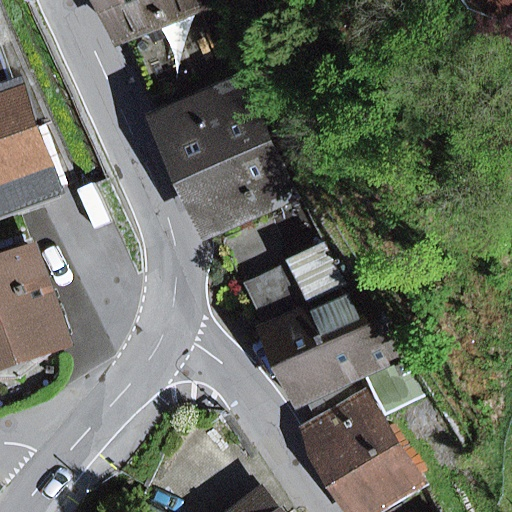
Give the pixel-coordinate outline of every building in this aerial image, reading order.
[(202,9),(210,5),(207,0),(107,0),(126,40),(129,39),(143,33),(169,94),(228,69),(202,9)] [(155,100),(169,94),(143,33),(129,39),(155,100)] [(0,213),(62,191),(40,129),(37,130),(21,88),(18,90),(1,43),(0,43),(0,213)] [(295,191),(244,81),(165,117),(216,227),(295,191)] [(363,385),(408,361),(362,286),(350,292),(327,247),(298,261),(275,214),(221,239),(264,328),(269,325),(306,403),(308,402),(359,377),(363,385)] [(0,367),(52,348),(69,342),(37,253),(0,266),(0,367)] [(0,378),(1,381),(23,380),(55,355),(52,348),(0,367),(0,378)] [(388,413),(429,392),(408,361),(363,385),(325,406),(332,416),(321,422),(309,430),(359,511),(372,511),(423,478),(384,414),(367,393),(375,389),(388,413)] [(332,416),(325,406),(363,385),(359,377),(308,402),(321,422),(332,416)] [(278,511),(267,496),(244,511),(278,511)]
